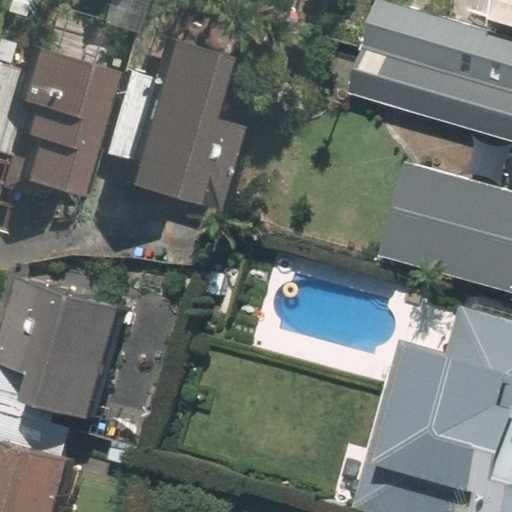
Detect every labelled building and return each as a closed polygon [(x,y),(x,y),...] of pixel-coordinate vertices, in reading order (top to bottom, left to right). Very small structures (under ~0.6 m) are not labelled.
[(511,0),(509,0),(494,56),(511,60),(511,0)] [(0,173),(58,192),(100,64),(23,38),(0,108),(0,173)] [(162,38),(115,182),(178,203),(225,59),(162,38)] [(511,190),(419,165),(392,260),(511,293),(511,190)] [(0,361),(0,362),(47,377),(39,400),(112,424),(129,372),(126,371),(144,317),(27,279),(0,361)] [(511,511),(511,318),(470,308),(458,358),(421,348),(411,382),(405,380),(367,511),(511,511)] [(79,511),(92,477),(0,446),(0,511),(79,511)]
